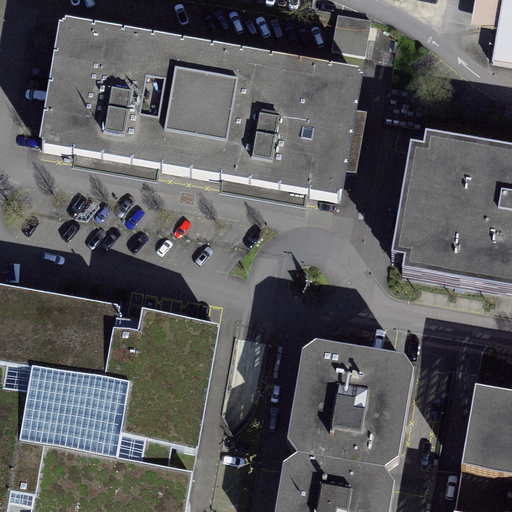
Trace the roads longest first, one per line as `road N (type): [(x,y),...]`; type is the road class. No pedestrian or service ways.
road 1 (residential): [(361,285),(362,254),(342,230),(312,223),(277,247),(271,275),(297,311),(327,314),(353,299)]
road 2 (residential): [(361,285),(511,312)]
